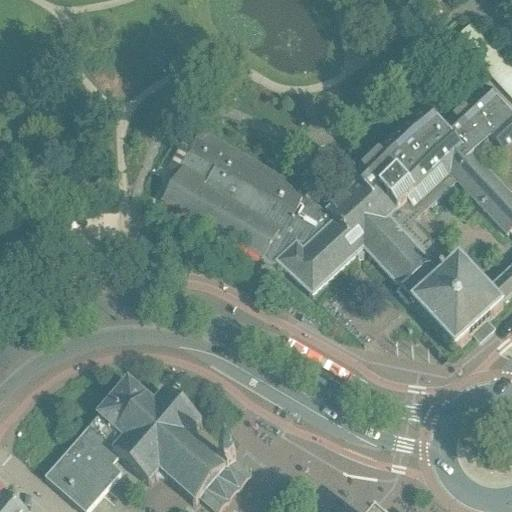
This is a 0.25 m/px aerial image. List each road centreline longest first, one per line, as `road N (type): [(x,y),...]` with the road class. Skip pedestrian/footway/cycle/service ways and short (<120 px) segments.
road 1 (secondary): [(458,424),(350,401),(193,315),(86,313),(0,365)]
road 2 (secondary): [(0,396),(69,348),(106,336),(172,337),(228,357),(334,427),(451,459)]
